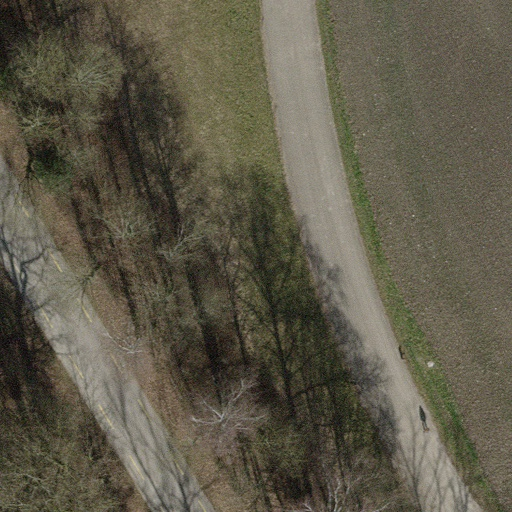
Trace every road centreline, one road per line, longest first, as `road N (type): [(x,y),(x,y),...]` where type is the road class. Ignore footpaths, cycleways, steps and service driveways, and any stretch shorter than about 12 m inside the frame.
road 1 (unclassified): [(455,511),(387,392),(288,115),(280,0)]
road 2 (unclassified): [(0,198),(188,511)]
